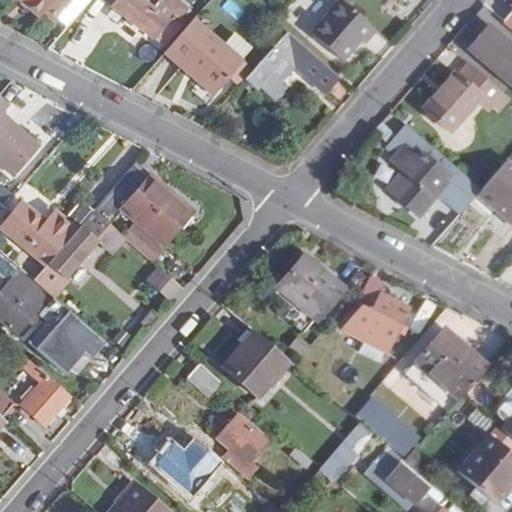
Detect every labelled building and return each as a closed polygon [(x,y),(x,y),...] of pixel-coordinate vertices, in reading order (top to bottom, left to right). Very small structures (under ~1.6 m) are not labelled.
[(28,0),(36,7),(40,2),(51,12),(61,0),(28,0)] [(97,0),(106,8),(113,0),(97,0)] [(168,0),(148,0),(144,5),(137,0),(113,0),(106,8),(108,11),(102,16),(109,24),(116,17),(152,48),(170,28),(166,25),(179,10),(168,0)] [(362,35),(373,22),(347,0),(333,0),(311,26),(341,52),(358,32),(362,35)] [(511,2),(502,14),(511,22),(511,2)] [(191,11),(164,42),(186,61),(187,60),(215,84),(227,69),(241,53),(239,52),(249,40),(231,25),(222,37),(191,11)] [(511,39),(490,20),(469,45),(511,80),(511,39)] [(338,71),(284,24),(244,70),(270,92),(283,78),(278,75),(293,58),(325,86),(338,71)] [(164,42),(162,45),(211,87),(215,84),(187,60),(186,61),(164,42)] [(241,53),(227,69),(236,76),(250,61),(241,53)] [(491,99),(501,85),(468,57),(459,66),(455,63),(422,100),(451,124),(480,89),(491,99)] [(508,92),(501,85),(491,99),(497,104),(508,92)] [(2,118),(10,108),(0,99),(0,169),(12,179),(38,151),(2,118)] [(412,124),(406,118),(395,131),(401,137),(412,124)] [(417,207),(436,186),(459,207),(475,187),(479,183),(412,124),(401,137),(395,131),(385,142),(393,147),(387,154),(398,163),(384,180),(398,192),(400,191),(417,207)] [(504,210),(511,200),(511,160),(504,154),(479,183),(475,187),(479,190),(467,205),(478,214),(490,199),(504,210)] [(154,175),(151,178),(135,164),(95,210),(113,225),(125,212),(165,246),(195,210),(154,175)] [(63,219),(54,229),(46,222),(22,202),(3,225),(48,265),(95,211),(83,201),(65,220),(63,219)] [(95,210),(95,211),(48,265),(35,280),(52,295),(55,297),(68,283),(65,279),(93,247),(110,261),(129,239),(113,225),(95,210)] [(55,212),(46,222),(54,229),(63,219),(55,212)] [(52,295),(35,280),(24,271),(0,250),(0,277),(10,286),(0,297),(0,319),(17,334),(52,295)] [(315,319),(345,287),(306,252),(277,284),(315,319)] [(173,299),(184,288),(166,272),(155,283),(173,299)] [(359,304),(365,306),(341,331),(364,342),(386,352),(390,354),(412,309),(380,294),(385,285),(371,279),(359,304)] [(106,342),(63,304),(29,343),(66,374),(84,354),(91,360),(106,342)] [(449,413),(463,398),(489,368),(448,331),(408,376),(449,413)] [(258,400),(291,363),(256,332),(223,369),(258,400)] [(380,364),(386,352),(364,342),(359,353),(380,364)] [(62,407),(73,396),(33,361),(25,370),(42,385),(23,407),(46,426),(55,415),(61,420),(68,412),(62,407)] [(210,398),(223,383),(201,364),(188,379),(210,398)] [(511,408),(510,407),(511,404),(511,389),(505,398),(507,400),(499,410),(497,415),(499,418),(504,423),(511,413),(511,408)] [(15,404),(0,391),(0,415),(3,418),(15,404)] [(358,416),(405,457),(417,444),(370,403),(358,416)] [(511,404),(510,407),(511,408),(511,413),(504,423),(499,429),(511,439),(511,404)] [(245,469),(268,441),(239,416),(216,441),(234,457),(229,463),(245,478),(249,473),(245,469)] [(333,479),(336,482),(376,437),(360,424),(321,469),(333,479)] [(493,508),(511,487),(511,456),(490,438),(456,475),(493,508)] [(194,499),(224,465),(194,439),(183,450),(176,444),(157,466),(194,499)] [(304,467),(311,460),(297,448),(292,454),(304,467)] [(429,489),(401,464),(387,479),(415,504),(429,489)] [(321,469),(302,490),(313,500),(333,479),(321,469)] [(120,496),(124,498),(111,511),(166,511),(133,481),(120,496)]
